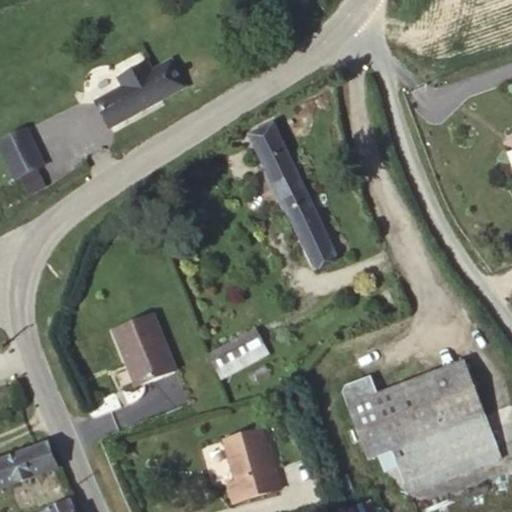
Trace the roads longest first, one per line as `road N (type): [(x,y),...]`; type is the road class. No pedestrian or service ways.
road 1 (tertiary): [(0,260),(362,4)]
road 2 (unclassified): [(511,324),(451,244),(404,161),(362,4)]
road 3 (tertiary): [(99,511),(0,260)]
